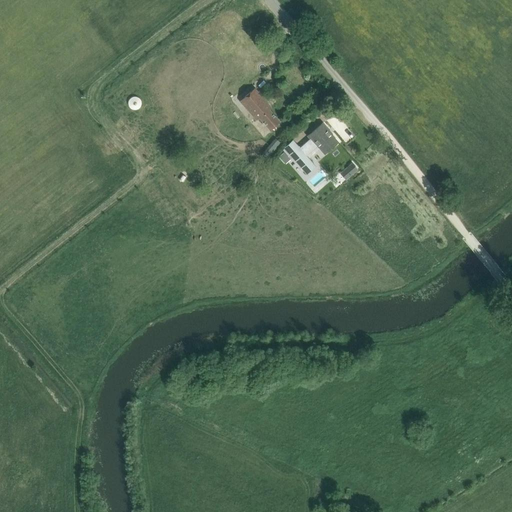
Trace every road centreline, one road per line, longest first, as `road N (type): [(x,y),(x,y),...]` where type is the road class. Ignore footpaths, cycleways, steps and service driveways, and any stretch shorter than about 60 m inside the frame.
road 1 (track): [(208,0),(94,88),(97,113),(147,169),(0,293)]
road 2 (unclassified): [(511,290),(272,0)]
road 3 (track): [(0,301),(79,394),(78,511)]
